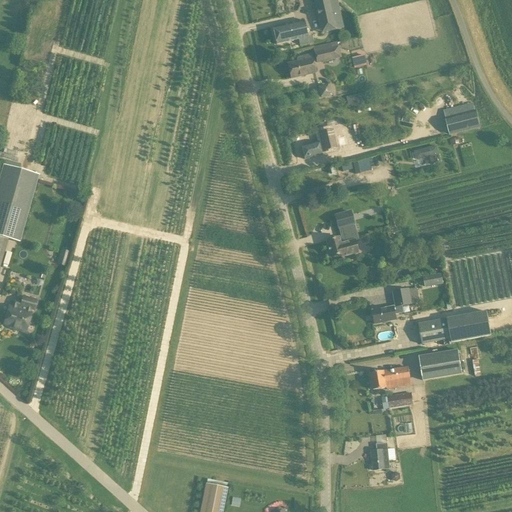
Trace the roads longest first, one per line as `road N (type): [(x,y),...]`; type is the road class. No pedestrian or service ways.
road 1 (tertiary): [(324,511),(312,327),(226,0)]
road 2 (unclassified): [(140,511),(0,385)]
road 3 (residential): [(453,0),(485,85),(511,122)]
